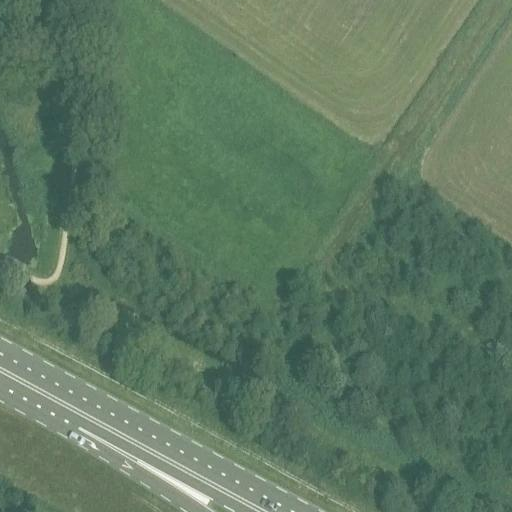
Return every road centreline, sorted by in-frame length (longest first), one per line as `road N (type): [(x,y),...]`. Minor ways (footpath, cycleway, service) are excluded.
road 1 (track): [(258,318),(320,257),(499,0)]
road 2 (unknown): [(50,0),(67,225)]
road 3 (primary): [(262,511),(85,414)]
road 4 (primary): [(85,414),(200,511)]
